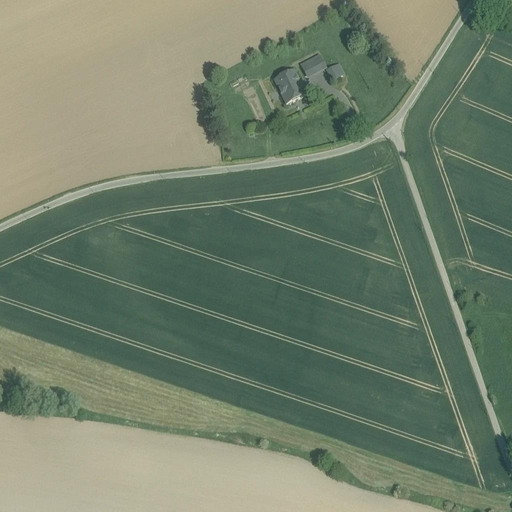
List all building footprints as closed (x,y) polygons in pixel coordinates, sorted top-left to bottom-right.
[(304,68),(309,78),(319,73),(313,63),(304,68)] [(304,68),(298,70),(304,81),(309,78),(304,68)] [(299,83),(304,81),(298,70),(294,73),(299,83)] [(294,73),(275,83),(287,106),(306,97),(299,83),(294,73)] [(330,73),(321,77),(326,86),(335,82),(330,73)]
